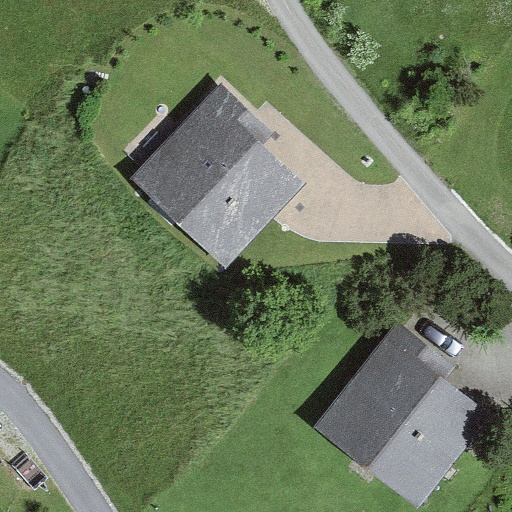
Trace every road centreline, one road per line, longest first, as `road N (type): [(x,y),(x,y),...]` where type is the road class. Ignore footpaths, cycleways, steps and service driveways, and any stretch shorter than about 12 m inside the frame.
road 1 (residential): [(511,272),(325,67),(284,0)]
road 2 (residential): [(88,511),(0,392)]
